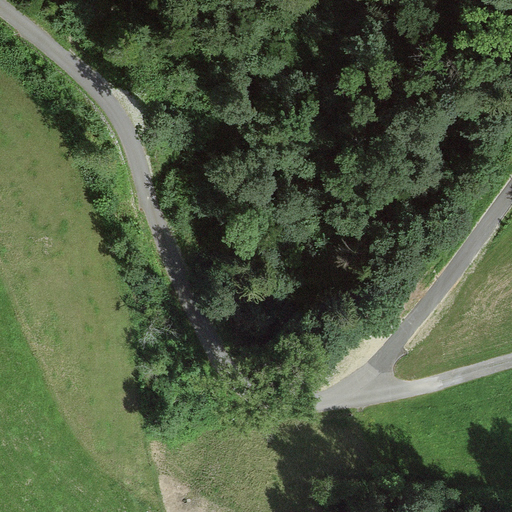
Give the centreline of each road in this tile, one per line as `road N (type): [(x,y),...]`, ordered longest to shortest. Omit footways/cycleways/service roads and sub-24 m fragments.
road 1 (track): [(0,6),(114,110),(210,341),(248,391),(325,401),(511,360)]
road 2 (track): [(511,192),(355,397)]
